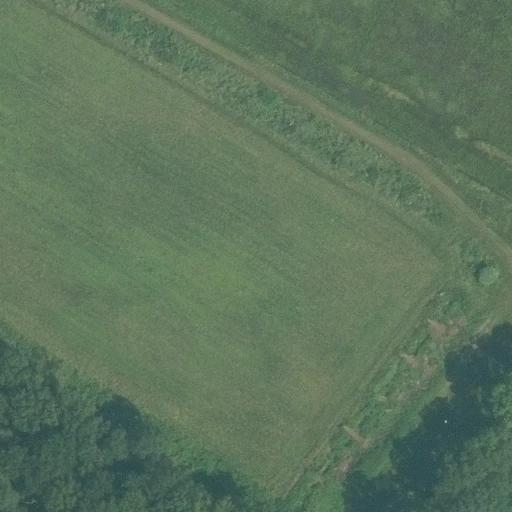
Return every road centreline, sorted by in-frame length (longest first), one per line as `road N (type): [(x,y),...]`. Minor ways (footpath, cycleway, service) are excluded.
road 1 (track): [(135,0),(426,174),(463,222),(511,258)]
road 2 (track): [(412,511),(391,478),(400,445),(511,301)]
